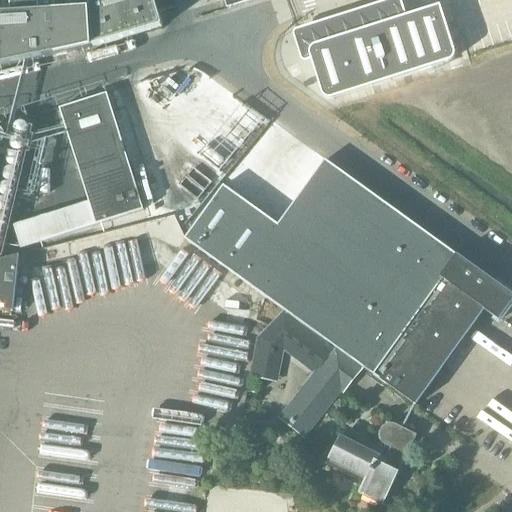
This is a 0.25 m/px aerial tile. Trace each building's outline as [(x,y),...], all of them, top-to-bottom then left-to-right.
[(0,16),(0,65),(55,55),(55,56),(93,48),(163,27),(155,0),(105,0),(88,5),(88,6),(89,11),(0,16)] [(88,6),(88,5),(87,0),(10,0),(11,12),(88,6)] [(253,0),(224,0),(227,8),(253,0)] [(310,52),(310,54),(310,55),(310,56),(311,60),(322,93),(322,94),(323,95),(323,96),(324,97),(325,98),(326,98),(327,99),(328,99),(329,99),(330,99),(331,99),(332,99),(333,99),(448,61),(449,61),(450,60),(451,60),(452,59),(453,58),(454,57),(454,56),(455,55),(455,54),(455,53),(455,51),(455,50),(454,50),(440,5),(406,16),(316,45),(315,45),(314,46),(313,47),(312,47),(311,48),(311,49),(310,50),(310,51),(310,52)] [(10,213),(14,225),(21,249),(144,210),(107,94),(60,109),(89,202),(37,218),(33,206),(10,213)] [(19,136),(20,136),(22,136),(24,136),(26,135),(27,134),(28,133),(29,131),(29,129),(29,127),(28,126),(27,125),(27,124),(25,123),(24,122),(22,122),(19,123),(18,123),(17,124),(16,125),(15,126),(15,128),(15,129),(15,130),(15,132),(16,133),(17,135),(19,136)] [(15,151),(17,151),(19,152),(21,151),(22,150),(24,149),(25,148),(25,146),(25,144),(25,143),(25,141),(23,139),(22,138),(20,138),(18,137),(16,138),(15,138),(13,139),(12,140),(12,142),(11,143),(11,144),(11,146),(12,147),(12,149),(14,150),(15,151)] [(22,158),(21,156),(20,155),(18,153),(16,153),(14,153),(13,153),(11,153),(10,154),(9,156),(8,157),(8,158),(7,160),(8,161),(8,162),(9,164),(10,165),(11,166),(13,167),(15,167),(17,166),(19,165),(20,164),(21,163),(22,161),(22,160),(22,158)] [(511,303),(511,295),(325,160),(278,225),(224,186),(185,240),(285,312),(364,368),(415,405),(484,310),(499,321),(511,303)] [(8,181),(9,182),(11,182),(14,182),(15,181),(16,179),(17,178),(18,176),(18,175),(18,173),(17,172),(16,170),(14,169),(12,168),(10,168),(8,168),(6,170),(5,171),(4,172),(4,173),(4,175),(4,176),(4,178),(5,179),(6,180),(8,181)] [(14,189),(14,187),(13,185),(11,184),(9,183),(7,183),(4,184),(3,185),(2,186),(1,187),(0,189),(0,190),(0,191),(1,193),(2,194),(3,196),(4,196),(6,197),(8,197),(10,197),(12,196),(13,194),(14,193),(14,191),(14,190),(14,189)] [(0,211),(0,212),(2,212),(4,212),(6,212),(8,211),(9,210),(10,208),(11,207),(11,205),(11,204),(10,202),(9,200),(7,199),(5,198),(3,198),(1,199),(0,199),(0,211)] [(0,310),(15,312),(20,255),(0,260),(0,310)] [(364,368),(285,312),(258,339),(250,377),(272,381),(278,350),(285,348),(324,375),(292,416),(287,412),(281,419),(305,438),(364,368)] [(380,440),(385,444),(380,455),(340,435),(326,465),(365,485),(361,494),(382,505),(397,474),(396,474),(405,455),(406,456),(417,436),(395,425),(388,423),(381,426),(378,433),(380,440)]
